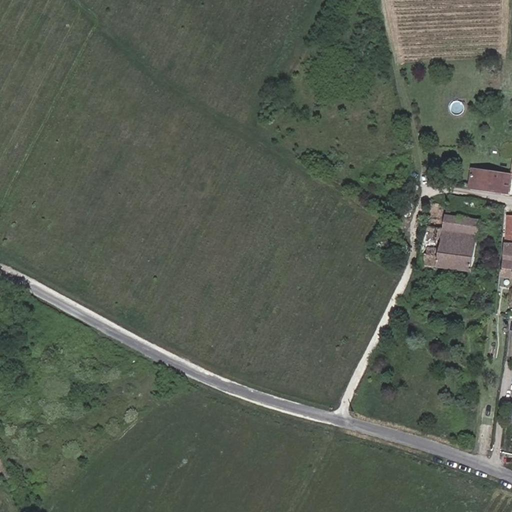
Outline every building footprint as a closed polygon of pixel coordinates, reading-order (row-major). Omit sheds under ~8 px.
[(465,189),(505,197),(506,178),(482,173),(469,171),(465,189)] [(422,270),(436,272),(444,210),(445,205),(430,203),(428,214),(422,270)] [(436,272),(471,277),(481,215),(444,210),(436,272)] [(501,282),(508,282),(511,245),(511,229),(507,229),(501,282)] [(480,454),(492,455),(495,416),(484,414),(480,454)]
